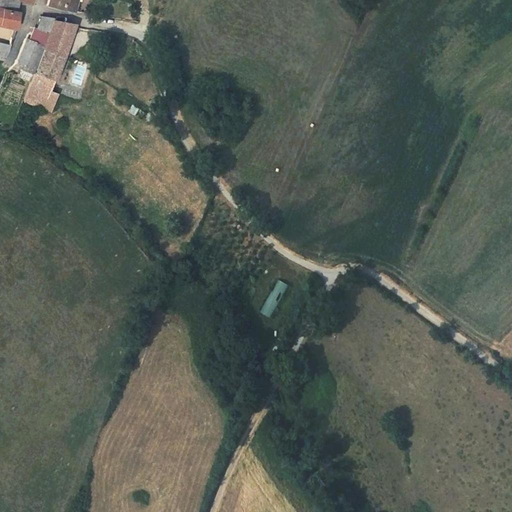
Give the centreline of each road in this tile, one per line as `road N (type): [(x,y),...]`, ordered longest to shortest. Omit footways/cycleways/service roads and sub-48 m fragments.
road 1 (track): [(91,22),(137,32),(197,159),(274,244),(332,276)]
road 2 (track): [(213,511),(332,276)]
road 3 (track): [(332,276),(348,268),(372,272),(511,378)]
